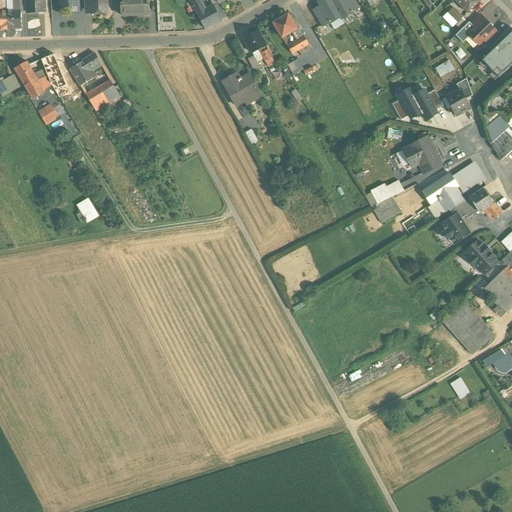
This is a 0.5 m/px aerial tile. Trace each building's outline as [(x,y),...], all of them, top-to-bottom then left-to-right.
[(19,0),(12,0),(13,12),(20,11),(19,0)] [(26,0),(19,0),(20,11),(27,11),(26,0)] [(26,0),(27,11),(27,13),(45,13),(44,0),(26,0)] [(90,0),(91,10),(98,10),(99,13),(107,13),(106,0),(90,0)] [(134,0),(120,0),(121,16),(135,15),(134,0)] [(148,0),(134,0),(135,15),(149,15),(148,0)] [(205,11),(199,0),(191,0),(189,1),(190,2),(193,7),(197,15),(205,11)] [(331,24),(341,18),(330,0),(323,0),(319,3),(321,6),(331,24)] [(342,19),(353,14),(344,0),(330,0),(341,18),(342,19)] [(354,0),(344,0),(353,14),(360,9),(354,0)] [(455,0),(468,13),(480,2),(478,0),(455,0)] [(205,11),(197,15),(205,29),(221,20),(213,6),(205,11)] [(323,28),(331,24),(321,6),(313,11),(323,28)] [(453,8),(448,13),(457,22),(458,23),(462,18),(453,8)] [(13,12),(7,12),(8,30),(21,29),(20,11),(13,12)] [(288,14),(273,23),(282,38),(292,32),(297,29),(290,17),(288,14)] [(301,27),(294,15),(290,17),(297,29),(299,28),(301,27)] [(479,15),(470,24),(475,29),(475,30),(484,21),(483,20),(479,15)] [(462,18),(458,23),(457,22),(455,24),(460,29),(467,22),(462,18)] [(494,31),(494,30),(484,20),(483,20),(484,21),(475,30),(475,29),(469,35),(470,36),(478,44),(479,45),(483,41),(493,31),(494,31)] [(455,36),(463,43),(466,41),(470,36),(469,35),(475,29),(470,24),(469,23),(455,36)] [(297,29),(292,32),(297,41),(304,37),(299,28),(297,29)] [(259,31),(244,38),(252,53),(259,50),(266,46),(267,46),(259,31)] [(493,31),(483,41),(488,46),(498,36),(494,31),(493,31)] [(511,36),(510,34),(496,48),(509,61),(510,62),(511,59),(511,36)] [(474,48),(478,44),(470,36),(466,41),(474,48)] [(297,41),(287,46),(292,54),(298,50),(308,44),(304,37),(297,41)] [(308,44),(298,50),(301,56),(312,50),(308,44)] [(266,46),(259,50),(265,61),(272,58),(272,57),(266,46)] [(509,61),(496,48),(489,55),(502,68),(509,61)] [(55,54),(41,60),(45,70),(48,76),(51,84),(57,82),(64,78),(55,54)] [(96,54),(90,58),(98,72),(104,69),(96,54)] [(502,68),(489,55),(483,60),(496,73),(496,74),(502,68)] [(261,68),(254,56),(248,59),(254,71),(261,68)] [(98,72),(90,58),(84,61),(93,76),(98,72)] [(272,58),(265,61),(268,67),(275,63),(272,58)] [(288,64),(293,75),(304,69),(299,59),(288,64)] [(93,76),(84,61),(71,69),(81,86),(88,82),(94,79),(93,76)] [(449,61),(436,69),(442,79),(455,70),(449,61)] [(28,63),(15,69),(25,86),(37,80),(35,75),(28,63)] [(304,71),(308,77),(315,72),(311,66),(304,71)] [(502,68),(496,74),(496,73),(491,78),(497,84),(507,74),(502,68)] [(104,69),(98,72),(105,84),(111,81),(104,69)] [(45,70),(35,75),(37,80),(38,81),(42,79),(48,76),(45,70)] [(239,79),(239,80),(235,82),(232,77),(224,82),(226,86),(225,87),(237,108),(238,107),(238,106),(261,93),(250,74),(242,78),(242,77),(240,78),(239,79)] [(14,75),(0,83),(0,93),(2,97),(21,86),(14,75)] [(48,76),(42,79),(46,87),(51,84),(48,76)] [(64,78),(57,82),(59,88),(67,85),(64,78)] [(42,79),(38,81),(43,89),(46,87),(42,79)] [(466,79),(456,85),(459,89),(465,100),(472,96),(466,79)] [(37,80),(25,86),(33,99),(44,92),(43,89),(38,81),(37,80)] [(105,84),(93,91),(93,92),(87,96),(96,111),(101,108),(120,97),(111,81),(105,84)] [(57,82),(51,84),(57,94),(61,93),(59,88),(57,82)] [(88,82),(81,86),(87,96),(93,92),(93,91),(88,82)] [(465,100),(459,89),(445,97),(456,117),(470,109),(465,100)] [(400,101),(409,117),(410,119),(416,116),(417,117),(423,114),(413,96),(409,90),(398,96),(400,101)] [(413,96),(423,114),(427,121),(433,118),(432,117),(437,114),(436,111),(427,95),(424,90),(413,96)] [(435,91),(427,95),(436,111),(444,107),(435,91)] [(400,101),(393,105),(401,121),(409,117),(400,101)] [(45,118),(52,131),(66,123),(59,110),(45,118)] [(511,124),(503,133),(505,136),(511,142),(511,124)] [(259,143),(253,131),(247,134),(253,146),(259,143)] [(511,142),(505,136),(503,133),(490,144),(501,161),(511,150),(511,142)] [(428,138),(403,150),(410,164),(417,161),(424,174),(442,165),(428,138)] [(187,148),(183,151),(186,157),(191,155),(187,148)] [(472,164),(452,177),(463,194),(483,181),(472,164)] [(458,187),(450,174),(423,192),(423,191),(422,192),(428,200),(437,194),(440,198),(437,200),(438,202),(439,202),(441,201),(449,211),(450,211),(459,205),(464,201),(464,200),(463,200),(456,189),(458,187)] [(399,182),(386,188),(391,198),(393,197),(404,191),(399,182)] [(483,188),(469,198),(478,211),(479,211),(484,208),(486,210),(494,205),(483,188)] [(391,198),(372,208),(382,224),(401,213),(393,197),(391,198)] [(89,198),(77,205),(87,223),(99,216),(89,198)] [(478,211),(469,198),(464,202),(473,215),(480,211),(479,211),(478,211)] [(464,202),(459,205),(466,216),(468,219),(472,216),(473,215),(464,202)] [(494,205),(486,210),(493,219),(501,214),(494,204),(494,205)] [(459,205),(450,211),(452,214),(454,213),(456,216),(457,215),(460,220),(466,216),(459,205)] [(456,216),(442,225),(446,231),(442,233),(447,240),(450,238),(454,243),(469,234),(460,220),(457,215),(456,216)] [(511,232),(501,243),(510,253),(511,251),(511,232)] [(484,247),(479,241),(464,254),(469,260),(468,261),(474,267),(475,266),(480,272),(481,271),(494,259),(495,259),(490,253),(490,252),(485,246),(484,247)] [(485,276),(491,283),(484,289),(495,301),(493,303),(497,307),(499,305),(507,314),(511,309),(511,292),(497,277),(508,266),(511,262),(511,251),(510,253),(498,264),(485,276)] [(494,259),(481,271),(485,276),(498,264),(494,259)] [(511,270),(508,266),(497,277),(511,292),(511,270)] [(494,336),(464,303),(454,312),(483,345),(494,336)] [(483,345),(454,312),(442,322),(471,356),(483,345)] [(508,358),(505,357),(502,351),(484,362),(487,368),(496,363),(496,366),(497,370),(500,372),(503,373),(507,373),(510,371),(511,367),(511,364),(511,363),(511,360),(508,358)] [(459,399),(470,394),(462,377),(451,382),(459,399)]
